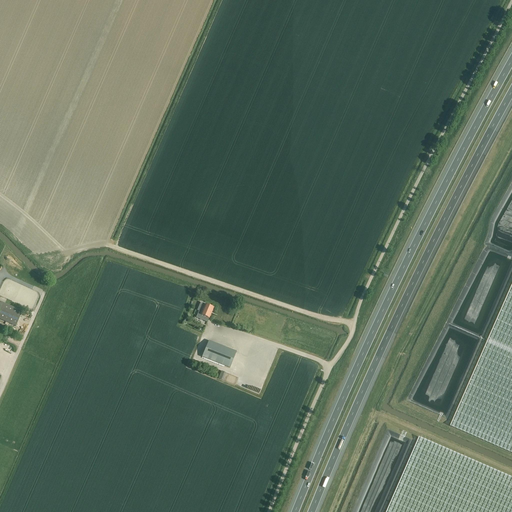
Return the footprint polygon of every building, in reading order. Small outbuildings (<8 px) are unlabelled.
[(511,286),(451,427),(511,453),(511,286)] [(0,303),(0,319),(16,327),(23,312),(1,302),(0,303)] [(199,312),(196,318),(203,321),(205,317),(209,319),(214,308),(209,306),(203,303),(201,303),(197,311),(199,312)] [(230,368),(234,357),(236,352),(209,341),(202,357),(230,368)] [(226,373),(221,371),(218,378),(223,381),(226,373)] [(511,511),(511,478),(419,438),(386,511),(511,511)]
